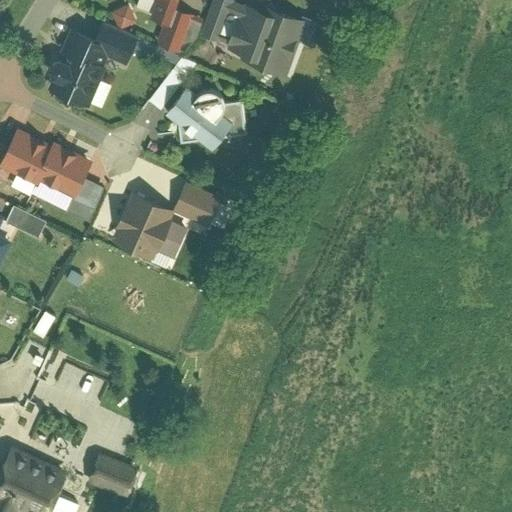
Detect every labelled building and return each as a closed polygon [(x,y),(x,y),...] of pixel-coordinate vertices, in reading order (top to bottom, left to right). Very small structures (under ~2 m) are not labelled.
[(182,0),(169,40),(186,46),(199,5),(183,0),(182,0)] [(244,56),(286,69),(303,16),(261,2),(244,56)] [(116,24),(132,20),(129,5),(112,9),(116,24)] [(71,23),(51,69),(56,71),(49,86),(94,106),(105,82),(96,78),(106,56),(127,66),(139,40),(116,30),(111,40),(71,23)] [(159,105),(192,60),(180,51),(147,96),(159,105)] [(225,133),(244,131),(240,98),(224,100),(224,98),(223,93),(220,89),(214,86),(206,85),(201,88),(197,92),(187,84),(167,112),(182,122),(184,138),(202,136),(217,146),(225,133)] [(41,180),(73,194),(90,155),(54,139),(53,142),(19,127),(1,167),(39,184),(41,180)] [(116,241),(156,257),(159,249),(173,255),(186,224),(172,218),(176,206),(137,190),(116,241)] [(42,333),(52,312),(41,307),(32,328),(42,333)] [(0,463),(0,501),(25,511),(52,511),(67,477),(5,451),(0,463)] [(94,476),(134,493),(144,470),(103,453),(94,476)]
